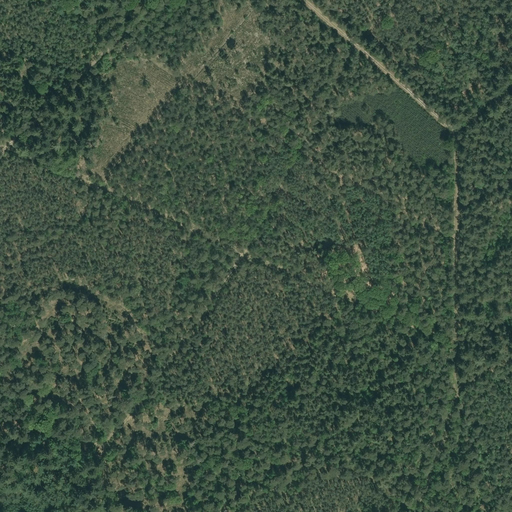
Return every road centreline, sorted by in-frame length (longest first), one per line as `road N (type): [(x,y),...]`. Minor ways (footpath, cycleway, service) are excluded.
road 1 (track): [(306,0),(459,135),(459,384),(447,443),(415,511)]
road 2 (track): [(105,444),(244,251),(297,148),(147,57),(106,48)]
road 3 (track): [(459,345),(244,251)]
road 4 (track): [(106,48),(3,148)]
